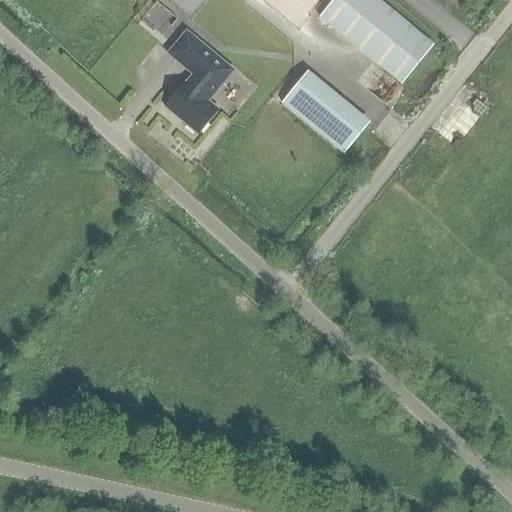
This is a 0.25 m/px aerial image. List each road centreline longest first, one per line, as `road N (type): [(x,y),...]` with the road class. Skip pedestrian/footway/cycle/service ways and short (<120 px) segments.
road 1 (unclassified): [(282,290),(0,34)]
road 2 (unclassified): [(511,4),(282,290)]
road 3 (unclassified): [(511,496),(282,290)]
